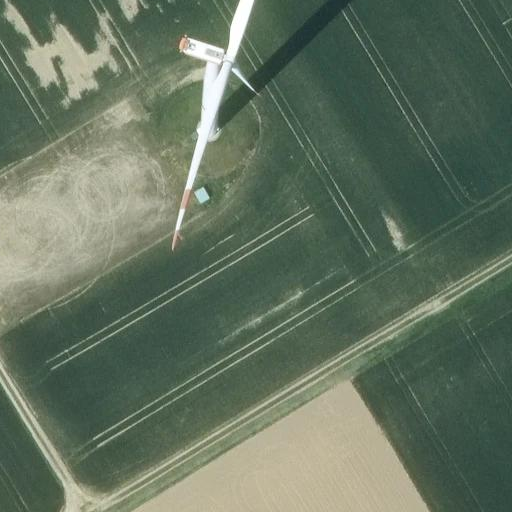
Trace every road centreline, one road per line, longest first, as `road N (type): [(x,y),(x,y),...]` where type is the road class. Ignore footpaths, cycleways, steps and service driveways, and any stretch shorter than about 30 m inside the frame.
road 1 (track): [(511,257),(92,511)]
road 2 (track): [(0,373),(84,511)]
